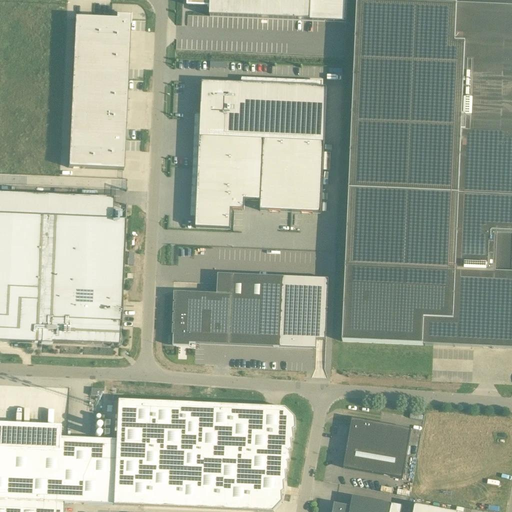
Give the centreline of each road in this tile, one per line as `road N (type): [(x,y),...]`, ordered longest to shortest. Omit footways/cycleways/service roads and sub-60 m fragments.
road 1 (unclassified): [(161,0),(144,376)]
road 2 (unclassified): [(320,389),(511,404)]
road 3 (unclassified): [(144,376),(320,389)]
road 4 (unclassified): [(0,369),(144,376)]
road 5 (unclassified): [(320,389),(300,511)]
